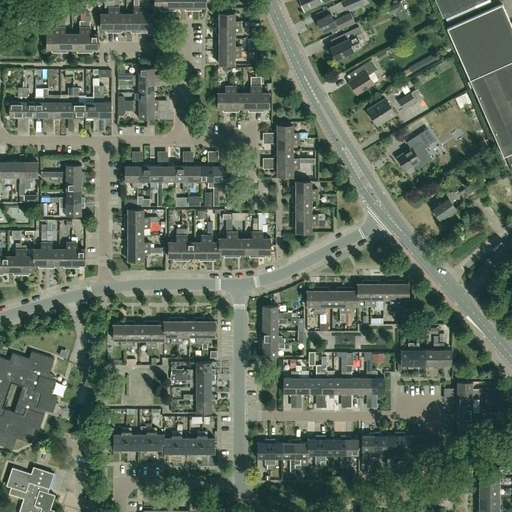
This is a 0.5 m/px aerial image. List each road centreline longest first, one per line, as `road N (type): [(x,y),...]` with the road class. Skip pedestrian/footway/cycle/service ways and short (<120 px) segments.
road 1 (residential): [(239,416),(440,414)]
road 2 (tertiary): [(300,69),(385,221)]
road 3 (tertiary): [(393,216),(300,69)]
road 4 (residential): [(238,283),(283,272),(385,221)]
road 5 (residential): [(104,290),(101,141)]
road 6 (residential): [(104,290),(238,283)]
road 7 (residential): [(239,416),(238,283)]
road 8 (residential): [(120,482),(240,482)]
